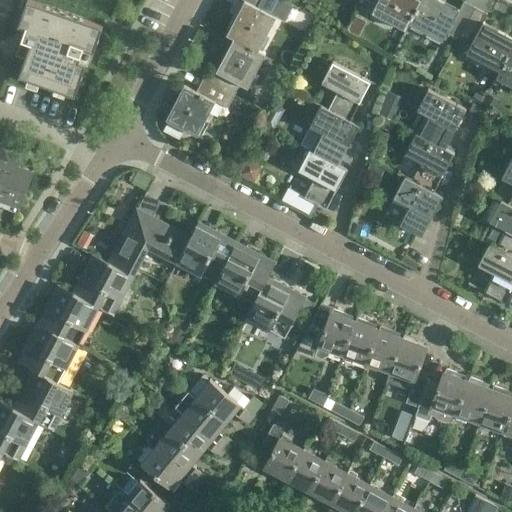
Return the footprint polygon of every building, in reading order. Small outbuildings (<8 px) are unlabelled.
[(97,29),(23,0),(13,25),(23,29),(10,56),(21,61),(14,76),(70,99),(83,66),(74,62),(78,52),(87,55),(97,29)] [(243,0),(228,31),(259,47),(275,17),(271,15),(279,0),(243,0)] [(406,29),(410,22),(419,0),(366,0),(374,4),(371,11),(406,29)] [(447,32),(459,38),(475,7),(463,1),(458,9),(441,0),(419,0),(410,22),(414,24),(443,40),(447,32)] [(466,52),(499,69),(511,47),(511,36),(483,21),(486,13),(475,7),(459,38),(470,44),(466,52)] [(209,67),(203,78),(234,94),(240,83),(247,87),(265,53),(258,49),(259,47),(228,31),(226,34),(232,37),(215,70),(209,67)] [(511,47),(499,69),(500,70),(496,77),(511,85),(511,47)] [(338,89),(328,108),(350,119),(357,106),(370,81),(332,61),(322,81),(338,89)] [(234,94),(203,78),(196,91),(184,84),(166,118),(168,119),(163,130),(179,139),(184,128),(197,135),(215,100),(228,107),(234,94)] [(433,117),(423,135),(445,147),(452,133),(465,108),(428,89),(418,109),(433,117)] [(385,107),(397,108),(399,92),(387,90),(385,107)] [(326,134),(316,152),(338,163),(358,124),(350,119),(328,108),(321,104),(310,125),(326,134)] [(421,161),(412,179),(434,190),(454,152),(445,147),(423,135),(416,132),(406,153),(421,161)] [(0,177),(9,152),(0,148),(0,177)] [(347,168),(338,163),(316,152),(310,148),(299,169),(314,176),(304,195),(327,207),(347,168)] [(0,199),(22,207),(35,171),(19,166),(22,156),(9,152),(0,177),(0,199)] [(511,181),(511,194),(508,203),(511,205),(511,157),(502,177),(511,181)] [(434,190),(412,179),(405,175),(394,195),(410,204),(400,223),(422,235),(442,195),(434,190)] [(134,273),(140,263),(148,245),(176,260),(192,232),(156,213),(164,199),(148,191),(141,205),(138,204),(128,223),(114,249),(110,259),(134,273)] [(506,229),(497,247),(511,254),(511,205),(508,203),(501,200),(491,220),(506,229)] [(192,233),(192,232),(176,260),(215,280),(237,237),(202,218),(200,221),(199,220),(192,233)] [(279,259),(237,237),(215,280),(253,301),(271,274),(279,259)] [(511,254),(497,247),(490,243),(479,263),(495,271),(485,291),(507,302),(511,292),(511,254)] [(113,313),(134,273),(110,259),(109,259),(95,251),(86,268),(74,290),(98,306),(98,305),(113,313)] [(309,294),(271,274),(253,301),(254,301),(246,315),(273,329),(272,330),(286,337),(309,294)] [(92,317),(98,306),(74,290),(59,282),(51,298),(38,323),(78,343),(92,317)] [(329,349),(343,354),(355,320),(344,317),(345,313),(331,308),(331,309),(319,305),(293,354),(310,361),(312,357),(320,360),(325,358),(329,349)] [(343,354),(366,362),(378,329),(368,325),(369,321),(356,317),(355,320),(343,354)] [(59,381),(78,343),(38,323),(31,337),(18,361),(33,368),(33,369),(59,381)] [(165,341),(177,347),(186,331),(174,324),(165,341)] [(366,362),(390,371),(402,337),(391,333),(392,329),(380,325),(378,329),(366,362)] [(418,406),(427,379),(416,375),(426,346),(414,342),(416,338),(403,333),(402,337),(390,371),(414,379),(406,401),(418,406)] [(454,412),(456,413),(468,380),(457,376),(458,372),(446,368),(445,371),(443,371),(439,383),(427,379),(418,406),(413,418),(427,423),(429,417),(432,418),(436,422),(442,425),(447,424),(450,425),(454,412)] [(58,381),(59,381),(33,369),(26,382),(14,405),(0,397),(0,400),(38,421),(38,420),(52,428),(69,397),(73,389),(58,381)] [(191,390),(195,394),(226,420),(234,411),(247,422),(254,413),(263,404),(254,396),(251,400),(235,387),(230,393),(209,377),(208,379),(203,375),(191,390)] [(456,413),(480,421),(492,389),(481,385),(482,380),(470,376),(456,413)] [(480,421),(504,430),(511,407),(511,395),(505,393),(506,389),(493,385),(480,421)] [(195,394),(182,411),(226,447),(232,440),(218,429),(226,420),(195,394)] [(281,415),(289,400),(278,394),(265,421),(269,423),(276,413),(281,415)] [(323,406),(344,417),(349,408),(328,397),(323,406)] [(36,426),(38,421),(0,400),(0,450),(2,452),(3,451),(18,459),(36,426)] [(344,417),(359,425),(364,416),(349,408),(344,417)] [(182,411),(168,428),(199,453),(207,444),(220,455),(226,447),(182,411)] [(324,426),(339,434),(344,424),(329,417),(324,426)] [(284,482),(286,479),(302,448),(280,437),(284,429),(272,423),(259,449),(270,454),(263,467),(275,473),(273,476),(284,482)] [(339,434),(354,441),(359,432),(344,424),(339,434)] [(168,428),(154,444),(199,481),(206,472),(192,461),(199,453),(168,428)] [(369,449),(384,457),(388,448),(374,441),(369,449)] [(199,481),(154,444),(140,461),(171,487),(179,478),(193,489),(199,481)] [(421,457),(436,462),(441,449),(426,444),(421,457)] [(307,494),(309,490),(325,460),(302,448),(286,479),(296,484),(294,487),(307,494)] [(384,457),(398,464),(402,456),(388,448),(384,457)] [(330,506),(331,502),(347,472),(325,460),(309,490),(319,496),(318,499),(330,506)] [(463,469),(448,461),(443,470),(458,478),(463,469)] [(433,471),(418,464),(414,473),(428,480),(433,471)] [(477,476),(463,469),(458,478),(472,485),(477,476)] [(448,479),(433,471),(428,480),(443,488),(448,479)] [(341,511),(354,511),(370,483),(347,472),(331,502),(342,507),(340,511),(341,511)] [(140,478),(126,495),(146,511),(164,511),(171,504),(140,478)] [(382,511),(392,495),(370,483),(354,511),(382,511)] [(466,511),(481,511),(488,499),(476,493),(466,511)] [(146,511),(126,495),(112,511),(146,511)] [(411,511),(414,507),(392,495),(382,511),(411,511)] [(481,511),(495,511),(499,505),(488,499),(481,511)]
